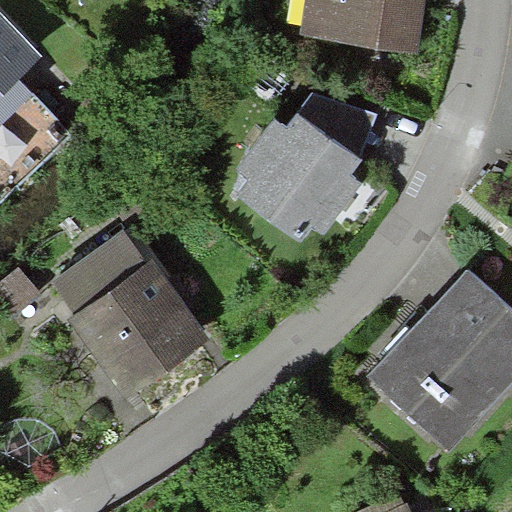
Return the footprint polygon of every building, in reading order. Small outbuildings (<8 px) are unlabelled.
[(308,0),(303,37),(416,55),(426,0),(308,0)] [(19,79),(44,57),(0,9),(0,124),(33,95),(19,79)] [(314,93),(299,113),(362,160),(377,117),(314,93)] [(238,198),(298,243),(310,226),(323,236),(363,183),(352,174),(362,160),(299,113),(287,129),(277,121),(241,169),(253,178),(238,198)] [(131,399),(212,339),(155,263),(148,268),(122,233),(58,281),(83,314),(73,322),(131,399)] [(440,443),(511,364),(511,311),(460,264),(361,371),(440,443)] [(23,269),(0,285),(0,291),(16,312),(41,293),(23,269)]
